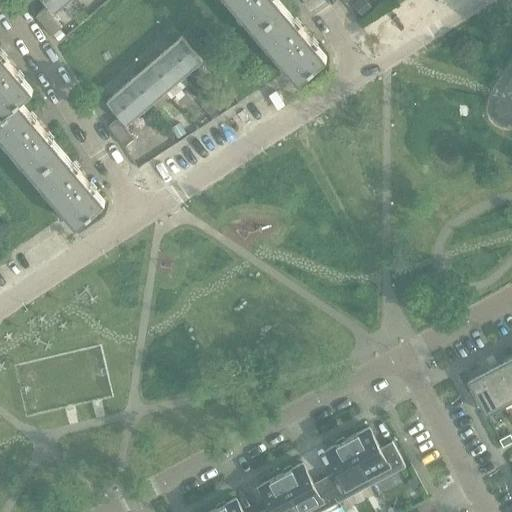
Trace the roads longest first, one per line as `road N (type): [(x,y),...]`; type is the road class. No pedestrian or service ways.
road 1 (residential): [(115,511),(402,356)]
road 2 (residential): [(141,216),(367,73)]
road 3 (residential): [(141,216),(3,0)]
road 4 (residential): [(485,511),(402,356)]
road 5 (residential): [(0,308),(141,216)]
road 6 (residential): [(367,73),(475,0)]
road 7 (residential): [(402,356),(511,298)]
